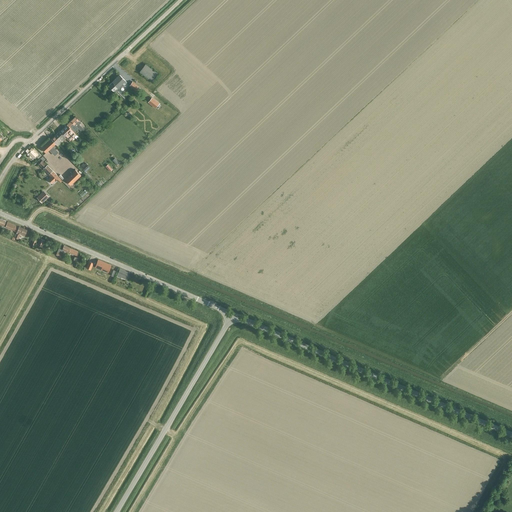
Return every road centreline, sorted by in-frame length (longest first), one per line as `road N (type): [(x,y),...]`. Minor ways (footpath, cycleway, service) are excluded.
road 1 (unclassified): [(511,437),(232,315)]
road 2 (residential): [(216,309),(0,212)]
road 3 (unclassified): [(115,511),(232,315)]
road 4 (residential): [(0,178),(136,40)]
